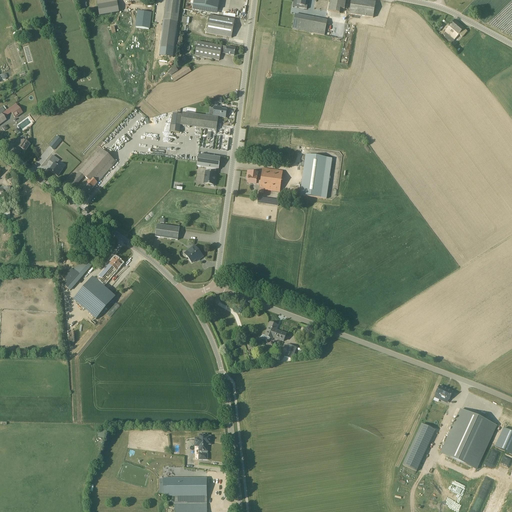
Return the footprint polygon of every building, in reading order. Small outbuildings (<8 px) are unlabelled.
[(180,0),(166,0),(164,21),(163,26),(177,28),(178,23),(180,0)] [(193,0),(193,5),(203,7),(218,10),(220,0),(193,0)] [(293,0),(293,3),(298,4),(297,6),(304,7),(303,11),(306,11),(308,1),(306,1),(305,0),(293,0)] [(346,0),(329,0),(328,11),(329,11),(339,13),(340,9),(344,10),(346,0)] [(375,3),(360,0),(352,0),(350,14),(373,18),(375,3)] [(327,21),(295,14),(292,29),(324,35),(327,21)] [(235,20),(210,16),(206,34),(232,38),(235,20)] [(455,21),(445,32),(445,31),(444,32),(442,30),(440,33),(442,35),(442,34),(445,36),(444,38),(451,44),(455,40),(459,35),(462,38),(467,32),(455,21)] [(21,25),(16,26),(19,38),(24,37),(21,25)] [(236,49),(227,47),(226,47),(222,47),(222,46),(198,42),(195,56),(219,61),(221,52),(225,53),(225,54),(234,56),(236,49)] [(191,71),(188,66),(171,77),(174,82),(191,71)] [(17,106),(10,112),(15,119),(22,113),(17,106)] [(218,118),(218,117),(226,118),(227,110),(220,109),(221,107),(210,106),(209,116),(216,117),(216,118),(218,118)] [(0,124),(6,120),(3,117),(9,113),(7,110),(1,114),(2,114),(0,115),(0,124)] [(218,118),(216,118),(183,113),(182,115),(173,114),(170,132),(180,133),(181,126),(216,130),(218,118)] [(62,141),(57,137),(49,146),(54,150),(62,141)] [(29,145),(23,141),(22,142),(19,140),(13,148),(18,151),(19,149),(25,152),(29,145)] [(100,148),(79,172),(83,175),(89,181),(87,184),(78,194),(83,199),(101,180),(100,179),(116,162),(100,148)] [(53,155),(49,161),(53,163),(53,162),(55,163),(51,169),(52,170),(50,172),(58,177),(63,170),(56,165),(60,160),(53,155)] [(217,169),(219,170),(220,158),(199,155),(197,167),(206,168),(206,173),(205,173),(204,184),(211,185),(211,186),(214,186),(214,185),(215,186),(216,181),(215,180),(217,169)] [(306,156),(300,196),(326,199),(332,159),(306,156)] [(283,172),(262,169),(261,178),(257,178),(258,173),(248,171),(247,179),(248,179),(247,184),(248,184),(260,185),(259,193),(263,194),(264,190),(280,193),(283,172)] [(71,181),(68,185),(73,189),(76,185),(75,184),(71,181)] [(3,188),(3,189),(0,189),(0,200),(3,200),(3,197),(10,196),(10,188),(3,188)] [(178,241),(179,228),(157,225),(155,237),(178,241)] [(186,256),(192,263),(199,258),(200,259),(203,257),(195,246),(191,248),(193,251),(187,256),(186,256)] [(89,269),(98,259),(91,254),(83,263),(82,261),(74,271),(71,269),(65,276),(69,279),(64,285),(70,290),(89,269)] [(123,264),(116,258),(97,279),(98,279),(104,285),(123,264)] [(97,280),(93,277),(73,300),(96,320),(116,297),(103,286),(104,285),(98,279),(97,280)] [(116,303),(106,314),(109,317),(119,306),(116,303)] [(277,326),(270,323),(265,337),(271,339),(271,337),(284,341),(286,334),(278,331),(277,332),(275,331),(277,326)] [(296,348),(289,345),(285,356),(292,359),(296,348)] [(453,392),(439,386),(436,394),(441,396),(439,400),(444,402),(446,399),(449,400),(453,392)] [(472,415),(461,410),(441,454),(476,470),(496,426),(474,415),(473,414),(472,415)] [(421,424),(421,425),(403,465),(417,471),(435,431),(421,424)] [(99,430),(98,438),(105,439),(107,429),(106,427),(100,430),(99,430)] [(511,432),(503,428),(495,447),(511,455),(511,432)] [(211,437),(208,437),(208,435),(199,435),(199,439),(195,439),(195,447),(199,447),(199,452),(203,452),(207,452),(208,445),(211,445),(211,437)] [(207,479),(163,479),(163,497),(175,497),(207,496),(207,479)] [(409,491),(411,485),(396,482),(395,487),(409,491)] [(207,511),(207,504),(207,496),(175,497),(175,504),(174,511),(207,511)]
